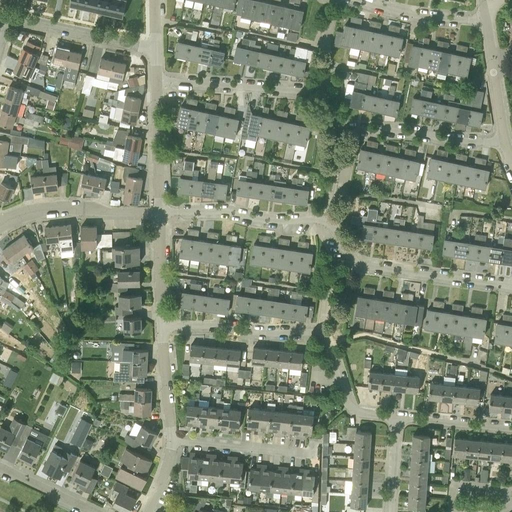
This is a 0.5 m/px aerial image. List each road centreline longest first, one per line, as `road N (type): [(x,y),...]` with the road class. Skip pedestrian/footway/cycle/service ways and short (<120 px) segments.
road 1 (residential): [(511,286),(356,263),(327,219)]
road 2 (residential): [(336,128),(504,142)]
road 3 (residential): [(327,219),(159,213)]
road 4 (residential): [(156,80),(322,91)]
road 5 (residential): [(0,226),(46,211),(159,213)]
road 6 (residential): [(163,326),(323,332)]
road 7 (residential): [(155,50),(4,18)]
road 8 (residential): [(311,442),(310,453),(172,440)]
road 9 (residential): [(159,213),(156,80)]
road 10 (residential): [(323,332),(349,405),(398,417)]
road 11 (residential): [(484,20),(359,0)]
road 12 (unclassified): [(504,142),(484,20)]
